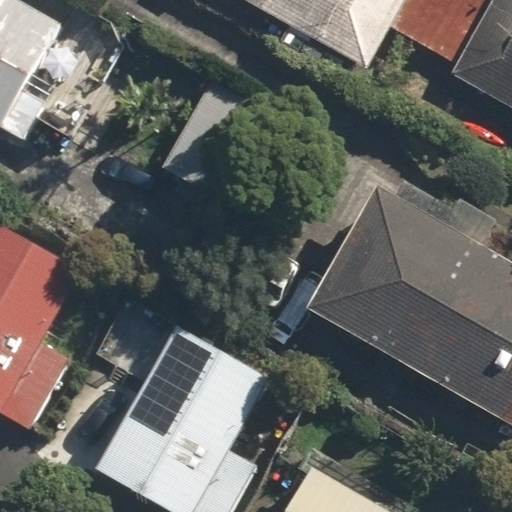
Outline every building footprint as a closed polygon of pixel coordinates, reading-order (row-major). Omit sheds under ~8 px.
[(0,0),(0,138),(21,151),(46,108),(24,95),(64,26),(17,0),(0,0)] [(232,0),(362,75),(391,25),(405,0),(232,0)] [(479,0),(405,0),(391,25),(456,62),(445,80),(511,118),(511,0),(485,0),(484,2),(479,0)] [(404,175),(390,199),(373,189),(304,311),(511,429),(511,268),(482,251),(496,227),(404,175)] [(76,284),(0,236),(0,426),(21,440),(68,363),(38,345),(76,284)] [(274,384),(171,325),(88,471),(160,511),(235,511),(258,473),(232,458),(274,384)] [(364,511),(307,475),(282,511),(364,511)]
